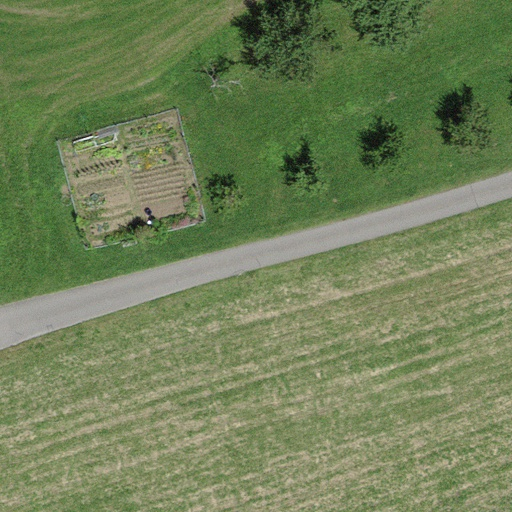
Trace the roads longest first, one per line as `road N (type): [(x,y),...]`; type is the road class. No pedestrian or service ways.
road 1 (unclassified): [(511,183),(222,264)]
road 2 (residential): [(0,332),(222,264)]
